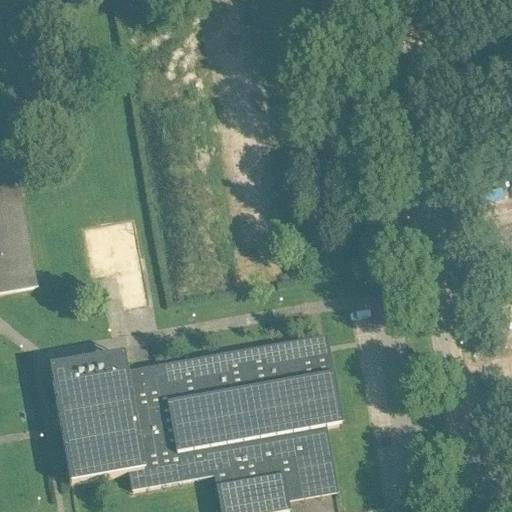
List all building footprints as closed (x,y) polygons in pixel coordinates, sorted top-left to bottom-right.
[(29,37),(33,0),(23,0),(19,36),(29,37)] [(33,45),(8,43),(6,68),(30,70),(33,45)] [(26,109),(29,84),(4,82),(1,106),(26,109)] [(228,115),(185,121),(202,235),(245,229),(228,115)] [(15,176),(0,178),(0,295),(36,289),(15,176)] [(511,188),(490,193),(495,216),(511,213),(511,188)] [(123,311),(148,307),(132,222),(84,231),(92,279),(117,275),(123,311)] [(286,511),(284,496),(293,495),(292,489),(311,486),(312,491),(333,487),(323,431),(340,428),(327,356),(317,357),(314,343),(135,375),(134,374),(125,376),(122,359),(50,372),(53,389),(70,487),(129,476),(132,494),(215,480),(220,511),(286,511)]
